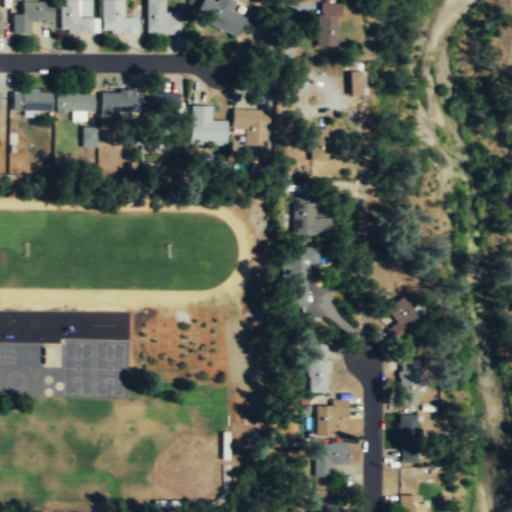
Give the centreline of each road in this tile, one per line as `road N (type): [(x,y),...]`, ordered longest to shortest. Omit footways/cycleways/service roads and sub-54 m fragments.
road 1 (residential): [(364,358),(363,133),(322,80),(219,74)]
road 2 (residential): [(0,61),(188,63),(219,74)]
road 3 (residential): [(364,358),(372,511)]
